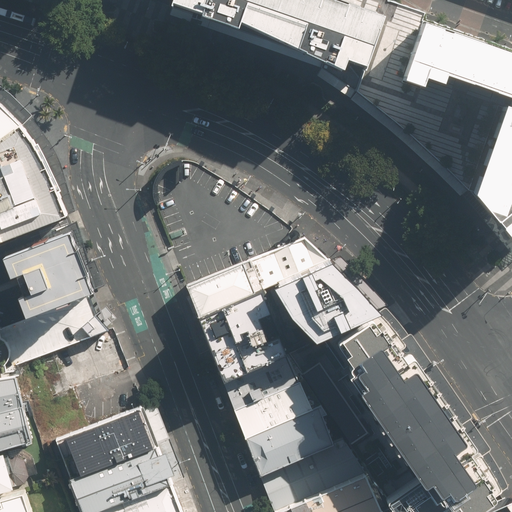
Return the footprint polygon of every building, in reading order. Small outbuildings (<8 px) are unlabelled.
[(256,36),(323,67),(357,90),(384,11),(386,5),(388,1),(388,0),(174,0),(172,8),(256,36)] [(470,193),(511,241),(511,52),(463,36),(422,21),(425,12),(412,9),(388,1),(386,5),(384,11),(357,90),(400,126),(441,163),(468,191),(470,193)] [(0,105),(0,140),(20,127),(2,106),(0,105)] [(0,242),(64,221),(34,150),(20,127),(0,140),(0,242)] [(157,169),(155,176),(191,189),(229,209),(258,228),(266,249),(304,235),(297,229),(293,226),(282,215),(196,160),(187,158),(172,160),(157,169)] [(4,261),(24,314),(91,287),(70,235),(4,261)] [(327,256),(302,237),(252,258),(264,286),(273,282),(327,256)] [(316,335),(379,310),(351,279),(327,256),(273,282),(291,310),(316,335)] [(248,258),(186,284),(199,315),(261,289),(248,258)] [(261,289),(199,315),(223,377),(285,349),(277,333),(267,337),(258,315),(270,310),(261,289)] [(95,298),(91,290),(2,324),(7,337),(17,362),(107,328),(99,310),(95,298)] [(506,485),(379,310),(339,334),(338,338),(338,340),(351,360),(349,362),(350,364),(351,367),(348,370),(416,471),(387,493),(398,511),(459,511),(460,511),(461,511),(466,511),(505,486),(506,485)] [(41,355),(55,394),(128,367),(113,328),(92,336),(41,355)] [(299,379),(285,349),(223,377),(237,406),(299,379)] [(17,374),(0,376),(0,449),(31,440),(24,409),(17,374)] [(237,406),(248,434),(311,406),(299,379),(237,406)] [(332,441),(316,404),(311,406),(248,434),(245,435),(261,472),(332,441)] [(141,405),(67,434),(83,472),(156,444),(141,405)] [(363,471),(341,437),(332,441),(261,472),(275,508),(363,471)] [(156,444),(83,472),(71,476),(85,511),(88,511),(93,510),(170,480),(156,444)] [(4,453),(0,454),(0,491),(14,488),(4,453)] [(32,460),(18,458),(10,460),(17,487),(27,484),(35,471),(32,460)] [(363,471),(275,508),(277,511),(374,511),(380,510),(363,471)] [(182,511),(170,480),(93,510),(93,511),(182,511)] [(33,511),(26,488),(2,495),(4,502),(0,502),(0,511),(33,511)]
